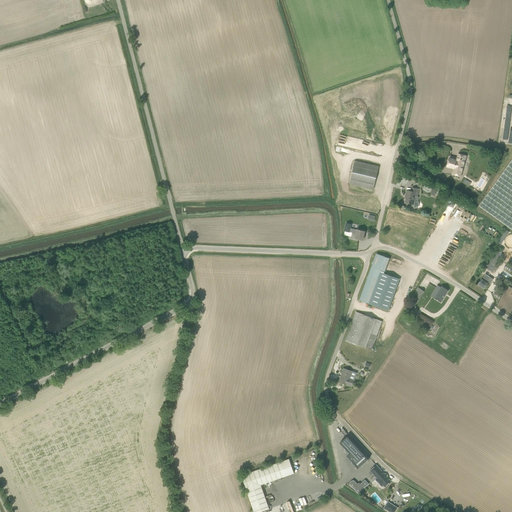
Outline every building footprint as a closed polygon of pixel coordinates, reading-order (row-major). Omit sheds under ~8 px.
[(454,169),(453,174),(461,176),(466,156),(458,154),(457,160),(449,158),(447,167),(454,169)] [(511,160),(479,206),(511,229),(511,160)] [(373,190),(379,167),(355,161),(350,184),(373,190)] [(407,195),(405,203),(415,205),(414,208),(417,208),(419,207),(419,203),(418,201),(415,201),(415,197),(418,197),(419,189),(413,188),(412,192),(407,191),(406,195),(407,195)] [(352,233),(351,238),(363,240),(365,232),(357,230),(350,228),(351,224),(346,223),(344,231),(352,233)] [(487,259),(483,266),(493,272),(503,255),(496,250),(490,260),(487,259)] [(384,273),(390,258),(376,254),(360,301),(388,311),(400,279),(384,273)] [(482,279),(478,284),(484,289),(488,284),(489,284),(491,281),(484,276),(482,279)] [(449,291),(441,286),(434,298),(441,303),(449,291)] [(415,307),(424,292),(418,288),(410,300),(412,301),(410,304),(415,307)] [(356,312),(346,340),(372,350),(382,322),(356,312)] [(422,313),(417,320),(430,328),(434,321),(422,313)] [(411,327),(417,319),(413,316),(407,324),(411,327)] [(339,382),(352,387),(354,380),(349,379),(352,371),(344,369),(339,382)] [(370,458),(349,435),(340,443),(350,454),(347,457),(358,469),(370,458)] [(294,473),(289,459),(242,475),(254,511),(260,511),(269,509),(261,485),(294,473)] [(383,489),(391,481),(376,466),(371,471),(377,478),(375,480),(383,489)] [(359,494),(369,484),(365,479),(360,484),(360,483),(359,483),(357,483),(355,480),(354,480),(352,480),(350,482),(350,483),(350,484),(359,494)] [(387,502),(384,507),(383,509),(387,511),(394,511),(397,508),(387,502)]
